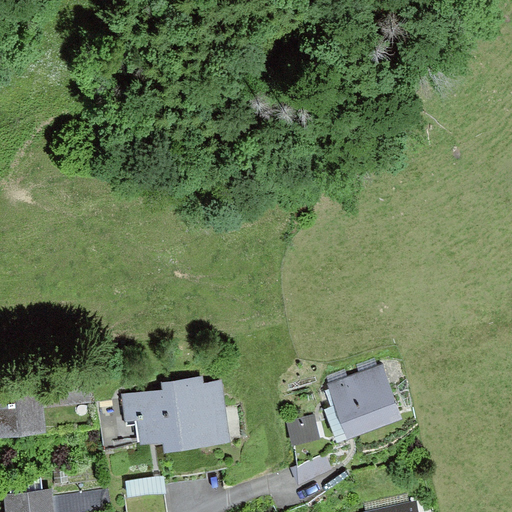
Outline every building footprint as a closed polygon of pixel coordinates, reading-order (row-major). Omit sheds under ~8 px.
[(385,366),(329,386),(336,406),(325,410),(337,445),(405,420),(385,366)] [(163,390),(122,395),(126,420),(138,418),(142,444),(165,441),(166,452),(231,443),(222,380),(205,382),(205,376),(162,382),(163,390)] [(56,387),(58,406),(92,402),(90,383),(56,387)] [(41,385),(0,388),(0,437),(45,434),(41,385)] [(314,415),(287,422),(294,446),(320,439),(314,415)] [(168,456),(171,477),(228,469),(225,448),(168,456)] [(324,453),(291,469),(299,485),(332,470),(324,453)] [(68,470),(53,472),(54,484),(69,482),(68,470)] [(170,470),(131,472),(132,488),(171,486),(170,470)] [(52,491),(5,496),(6,511),(75,511),(111,508),(109,489),(53,495),(52,491)] [(165,511),(163,489),(124,494),(125,511),(165,511)] [(418,511),(416,501),(368,511),(418,511)]
